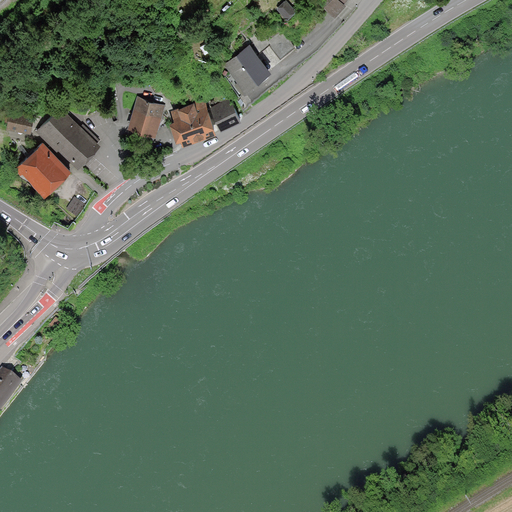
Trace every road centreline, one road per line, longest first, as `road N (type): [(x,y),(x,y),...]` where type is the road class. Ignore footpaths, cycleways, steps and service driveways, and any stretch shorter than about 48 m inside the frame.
road 1 (primary): [(469,0),(102,247),(73,253)]
road 2 (residential): [(73,253),(125,189),(253,117),(374,0)]
